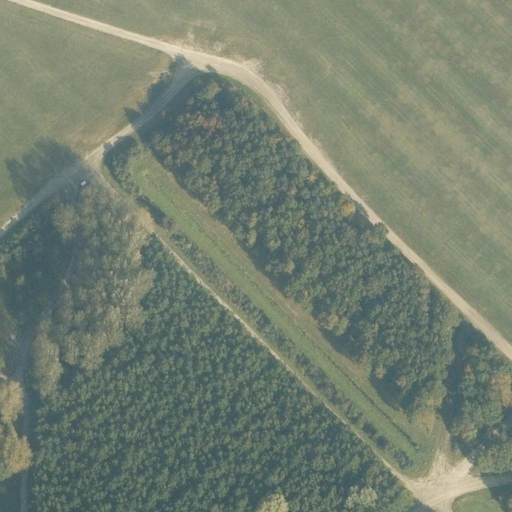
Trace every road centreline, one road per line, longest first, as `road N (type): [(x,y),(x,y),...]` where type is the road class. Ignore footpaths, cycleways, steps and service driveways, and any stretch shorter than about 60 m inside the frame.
road 1 (track): [(15,0),(214,62),(511,353)]
road 2 (unknown): [(86,163),(391,475)]
road 3 (track): [(0,232),(171,93),(192,55)]
road 4 (unknown): [(23,511),(23,383),(0,307)]
